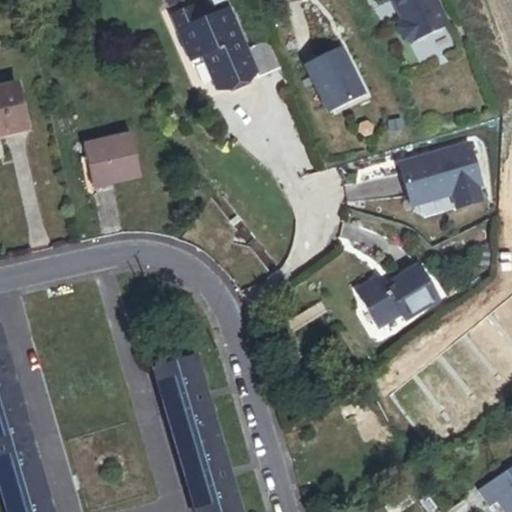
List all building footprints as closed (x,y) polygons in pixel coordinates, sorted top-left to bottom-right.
[(445,27),(433,0),(393,0),(402,21),(401,22),(399,28),(403,39),(410,42),(445,27)] [(217,95),(256,79),(245,53),(229,13),(210,21),(204,6),(173,19),(191,66),(203,61),(217,95)] [(278,73),(267,45),(245,53),(256,79),(257,82),(278,73)] [(367,89),(346,45),(311,62),(332,105),(367,89)] [(0,88),(0,131),(29,126),(21,85),(0,88)] [(94,192),(141,183),(134,142),(87,150),(94,192)] [(467,148),(400,170),(413,210),(453,197),(459,212),(482,205),(477,189),(480,188),(467,148)] [(491,253),(481,253),(480,271),(490,272),(491,253)] [(412,325),(447,302),(426,269),(391,291),(384,280),(364,293),(388,332),(409,320),(412,325)] [(0,480),(9,511),(53,511),(0,330),(0,480)] [(194,511),(235,511),(239,511),(193,354),(153,366),(194,511)] [(510,511),(511,511),(511,483),(489,502),(496,511),(506,511),(509,510),(510,511)] [(426,511),(421,503),(406,511),(426,511)]
